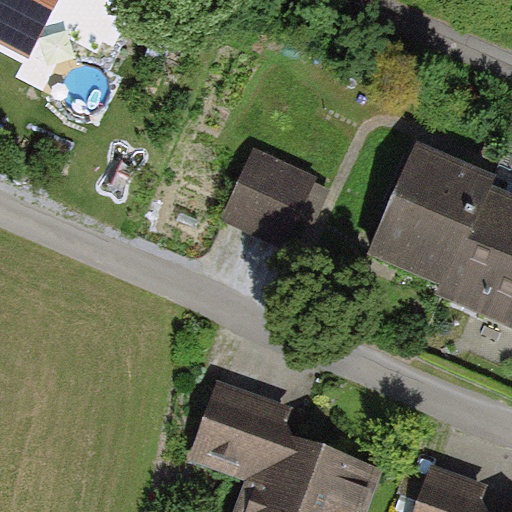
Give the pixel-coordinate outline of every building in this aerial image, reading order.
[(58,0),(0,0),(0,38),(32,54),(58,0)] [(511,188),(421,146),(370,256),(511,322),(511,188)] [(282,253),(315,181),(259,155),(225,227),(282,253)] [(212,389),(183,461),(258,490),(249,511),(365,511),(382,471),(296,436),(301,424),(212,389)] [(488,511),(494,495),(430,474),(417,511),(488,511)]
